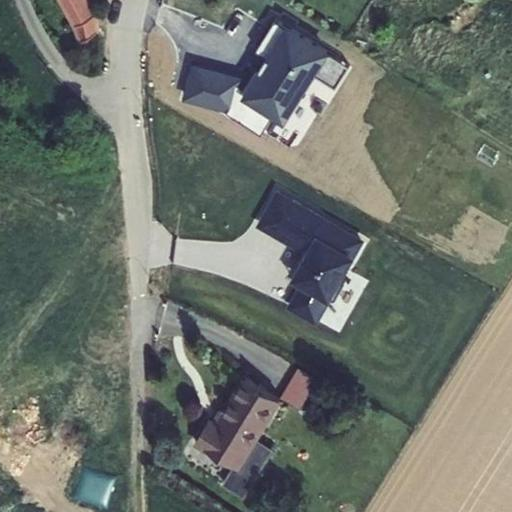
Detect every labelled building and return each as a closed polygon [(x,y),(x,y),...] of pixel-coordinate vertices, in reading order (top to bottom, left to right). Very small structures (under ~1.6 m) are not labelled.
[(53,0),(71,33),(93,20),(83,0),(53,0)] [(185,97),(220,106),(264,132),(276,112),(288,119),(316,73),(339,87),(351,68),(328,54),(331,48),(287,21),(247,86),(238,81),(239,77),(193,66),(185,97)] [(370,239),(280,186),(258,223),(306,251),(293,274),(301,279),(287,302),(319,321),(333,297),(335,299),(370,239)] [(201,424),(189,444),(232,470),(273,400),(237,381),(210,429),(201,424)] [(244,464),(265,472),(276,444),(255,436),(244,464)]
